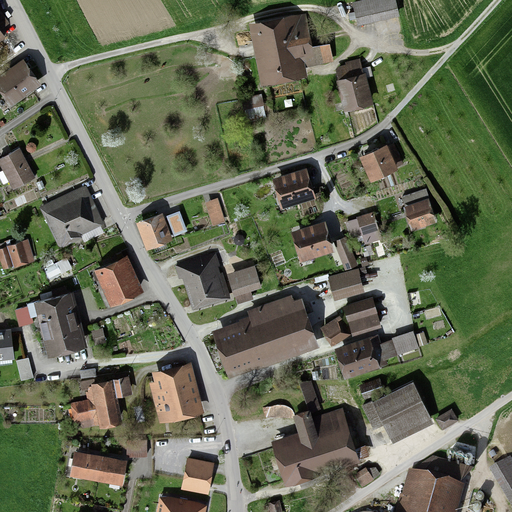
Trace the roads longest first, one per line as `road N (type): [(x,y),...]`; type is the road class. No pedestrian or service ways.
road 1 (unclassified): [(122,217),(217,393),(236,511)]
road 2 (residential): [(376,136),(122,217)]
road 3 (unclassified): [(12,0),(122,217)]
road 4 (residential): [(511,397),(340,511)]
road 5 (track): [(498,0),(376,136)]
